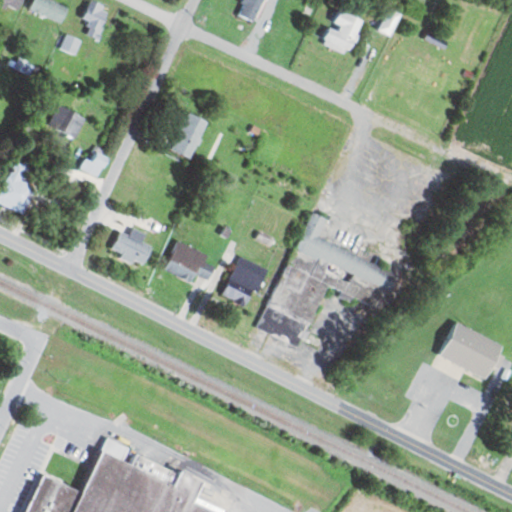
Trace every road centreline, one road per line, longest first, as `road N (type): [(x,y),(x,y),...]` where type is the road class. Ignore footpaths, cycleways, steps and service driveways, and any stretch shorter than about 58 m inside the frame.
road 1 (residential): [(405,429),(0,235)]
road 2 (residential): [(511,190),(128,0)]
road 3 (residential): [(69,269),(194,0)]
road 4 (residential): [(511,485),(405,429)]
